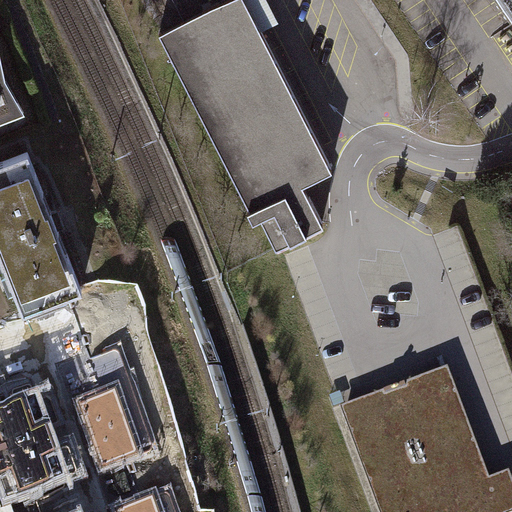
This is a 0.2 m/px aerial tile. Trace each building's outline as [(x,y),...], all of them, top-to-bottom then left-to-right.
[(171,27),(159,33),(250,208),(247,210),(253,220),(260,216),(276,246),(289,239),(290,240),(307,232),(306,230),(322,222),(302,182),(331,167),(245,0),(223,0),(193,16),(171,27)] [(0,121),(25,112),(3,77),(0,64),(0,121)] [(43,155),(0,170),(0,253),(21,310),(91,285),(43,155)] [(129,340),(44,370),(59,412),(144,383),(129,340)] [(0,407),(15,402),(0,360),(0,407)] [(344,418),(379,511),(511,511),(511,483),(508,474),(489,482),(450,378),(438,383),(436,378),(415,386),(417,391),(408,394),(406,390),(385,397),(387,402),(378,405),(377,401),(355,408),(357,413),(344,418)] [(26,410),(0,419),(0,511),(8,511),(56,496),(26,410)] [(115,478),(124,511),(157,511),(133,427),(78,443),(90,485),(115,478)]
